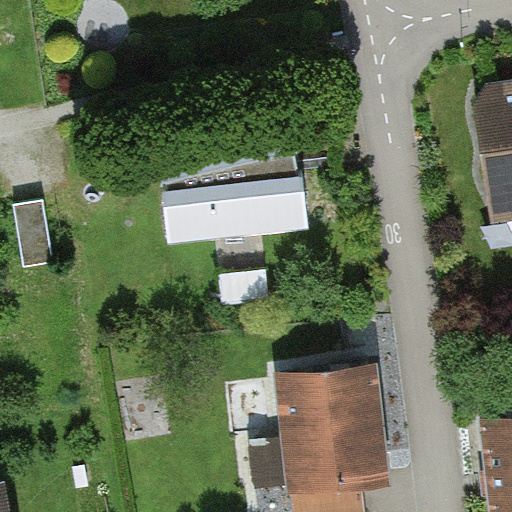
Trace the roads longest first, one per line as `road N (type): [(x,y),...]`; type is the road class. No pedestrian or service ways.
road 1 (residential): [(374,33),(444,511)]
road 2 (residential): [(374,33),(511,2)]
